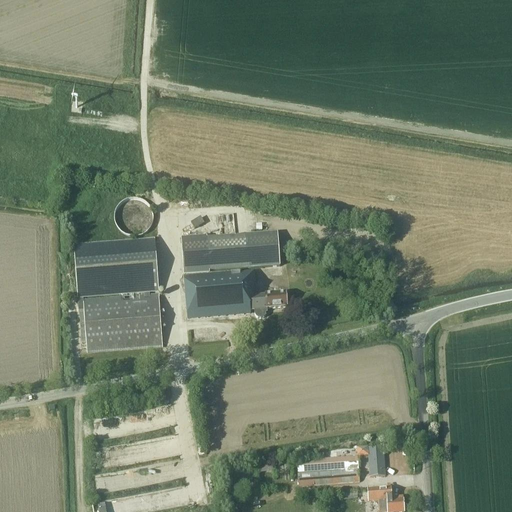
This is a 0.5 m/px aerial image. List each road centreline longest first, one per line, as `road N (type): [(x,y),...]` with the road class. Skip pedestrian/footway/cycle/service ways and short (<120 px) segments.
road 1 (unclassified): [(0,407),(171,377),(415,318)]
road 2 (unknown): [(154,193),(199,481)]
road 3 (unclassified): [(430,511),(415,318)]
